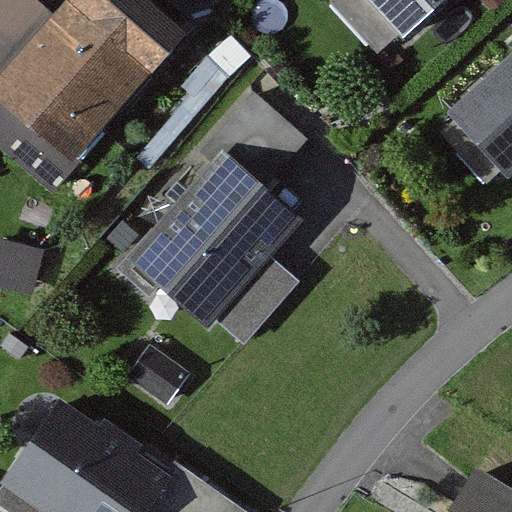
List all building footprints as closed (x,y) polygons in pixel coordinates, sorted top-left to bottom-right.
[(217,26),(188,0),(122,0),(112,11),(100,0),(87,0),(0,95),(0,115),(74,183),(217,26)] [(344,0),(341,3),(388,56),(451,0),(344,0)] [(511,56),(453,110),(511,175),(511,56)] [(310,226),(233,159),(136,271),(214,338),(310,226)] [(157,511),(182,475),(76,404),(11,501),(28,511),(157,511)] [(511,511),(511,492),(489,478),(467,511),(511,511)]
